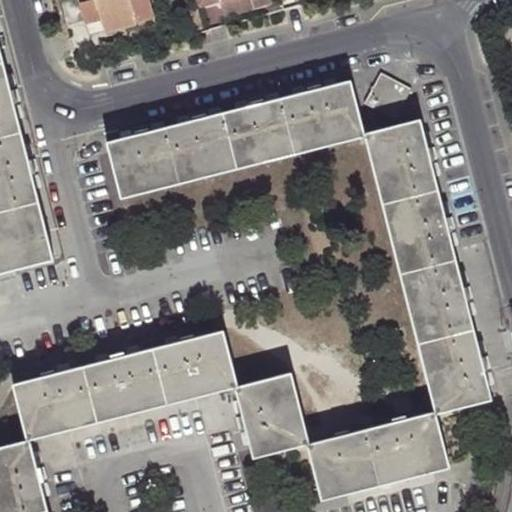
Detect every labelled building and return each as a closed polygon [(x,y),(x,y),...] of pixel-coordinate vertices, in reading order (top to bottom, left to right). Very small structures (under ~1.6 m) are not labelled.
[(80,0),(86,19),(104,13),(109,31),(137,23),(136,20),(156,15),(151,0),(80,0)] [(104,13),(86,19),(90,36),(109,31),(104,13)] [(2,48),(0,48),(0,119),(20,114),(2,48)] [(411,92),(381,74),(364,104),(394,122),(411,92)] [(289,96),(303,152),(364,137),(350,81),(289,96)] [(229,111),(242,167),(303,152),(289,96),(229,111)] [(169,126),(183,182),(242,167),(229,111),(169,126)] [(20,114),(0,119),(0,193),(38,184),(20,114)] [(420,122),(364,137),(381,204),(437,189),(420,122)] [(109,141),(123,197),(183,182),(169,126),(109,141)] [(0,193),(0,262),(2,271),(57,256),(38,184),(0,193)] [(437,189),(381,204),(399,270),(455,256),(437,189)] [(455,256),(399,270),(417,340),(472,325),(455,256)] [(417,340),(435,411),(491,397),(472,325),(417,340)] [(225,334),(156,350),(169,404),(238,387),(225,334)] [(100,420),(169,404),(156,350),(87,367),(100,420)] [(87,367),(18,383),(30,437),(100,420),(87,367)] [(290,373),(238,387),(254,456),(308,443),(290,373)] [(374,426),(387,481),(450,466),(435,411),(374,426)] [(322,497),(387,481),(374,426),(308,443),(322,497)] [(0,511),(29,511),(48,508),(30,437),(0,444),(0,511)]
